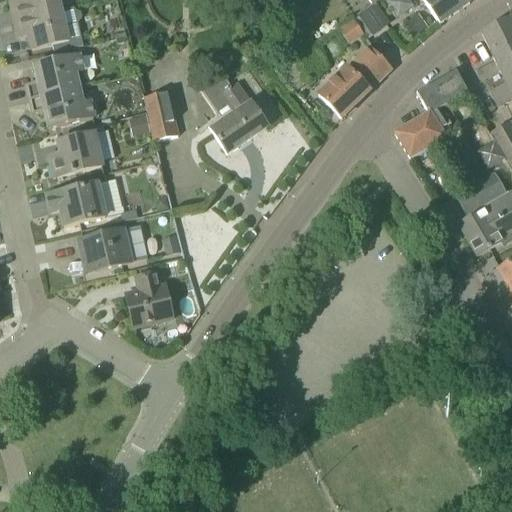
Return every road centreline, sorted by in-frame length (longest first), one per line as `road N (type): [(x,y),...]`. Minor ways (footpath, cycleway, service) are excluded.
road 1 (tertiary): [(172,390),(366,123)]
road 2 (residential): [(498,331),(366,123)]
road 3 (residential): [(52,320),(40,309),(0,137)]
road 4 (tertiary): [(366,123),(419,62),(497,8)]
road 5 (residential): [(172,390),(52,320)]
road 6 (tertiary): [(110,511),(172,390)]
